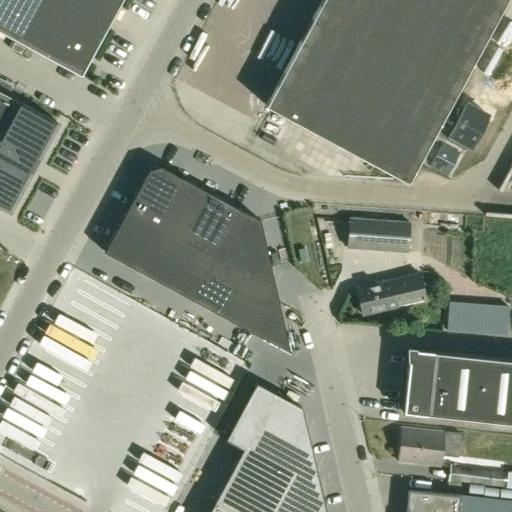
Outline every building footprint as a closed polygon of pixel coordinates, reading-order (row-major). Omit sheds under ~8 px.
[(0,0),(0,32),(81,76),(122,0),(0,0)] [(406,182),(504,0),(321,0),(265,105),(406,182)] [(188,29),(177,54),(187,58),(197,33),(188,29)] [(0,204),(9,210),(56,122),(19,102),(0,91),(0,204)] [(106,253),(292,354),(262,222),(163,168),(150,171),(106,253)] [(407,251),(410,221),(349,217),(347,247),(407,251)] [(441,231),(425,235),(427,246),(443,242),(441,231)] [(416,273),(356,288),(362,315),(396,306),(394,299),(421,293),(416,273)] [(511,422),(511,360),(433,352),(433,351),(409,348),(407,366),(405,365),(403,378),(406,379),(403,412),(426,414),(426,413),(511,422)] [(326,511),(320,485),(303,407),(255,382),(225,440),(242,449),(229,473),(216,497),(208,511),(326,511)] [(441,466),(443,433),(400,427),(397,461),(441,466)] [(447,429),(446,445),(459,445),(459,430),(447,429)] [(449,480),(505,487),(507,472),(451,465),(449,480)] [(511,511),(511,501),(405,490),(402,511),(511,511)]
